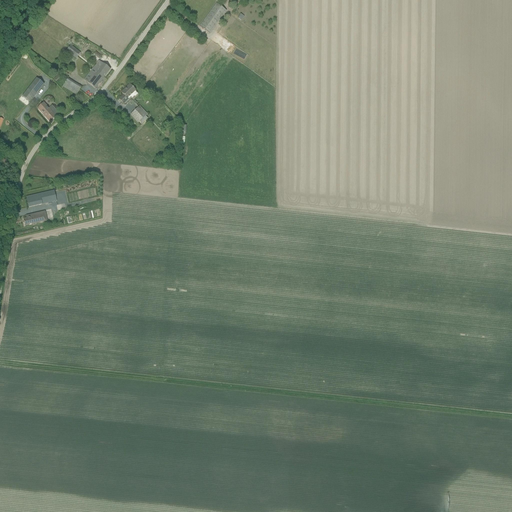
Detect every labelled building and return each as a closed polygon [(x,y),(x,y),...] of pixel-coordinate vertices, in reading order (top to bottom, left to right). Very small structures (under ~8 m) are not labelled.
[(226,11),(216,4),(199,27),(209,34),(226,11)] [(66,51),(75,59),(80,53),(70,45),(66,51)] [(98,69),(95,66),(88,74),(91,77),(87,83),(95,89),(104,78),(104,77),(104,78),(104,77),(110,70),(102,64),(98,69)] [(36,79),(22,97),(30,103),(44,85),(36,79)] [(67,80),(63,86),(76,95),(80,88),(67,80)] [(128,99),(136,91),(129,85),(130,86),(125,90),(124,89),(121,93),(123,95),(119,99),(124,104),(129,100),(128,99)] [(49,122),(59,114),(51,106),(48,109),(43,103),(37,108),(49,122)] [(145,116),(147,115),(139,106),(130,115),(138,123),(140,122),(142,124),(147,118),(145,116)] [(95,182),(54,191),(54,190),(26,197),(28,207),(48,203),(48,205),(51,204),(51,203),(56,201),(57,206),(98,197),(95,182)] [(45,212),(26,216),(26,219),(23,220),(25,226),(47,221),(45,212)]
